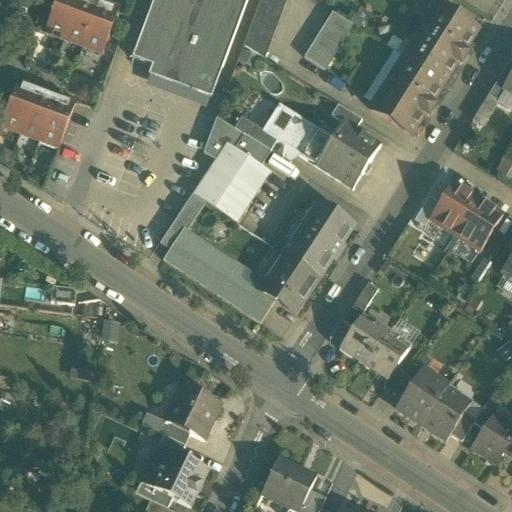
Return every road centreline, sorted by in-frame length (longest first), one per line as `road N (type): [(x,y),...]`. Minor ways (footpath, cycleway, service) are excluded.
road 1 (residential): [(275,379),(511,30)]
road 2 (residential): [(0,206),(275,379)]
road 3 (residential): [(275,379),(477,511)]
road 4 (residential): [(275,379),(215,511)]
